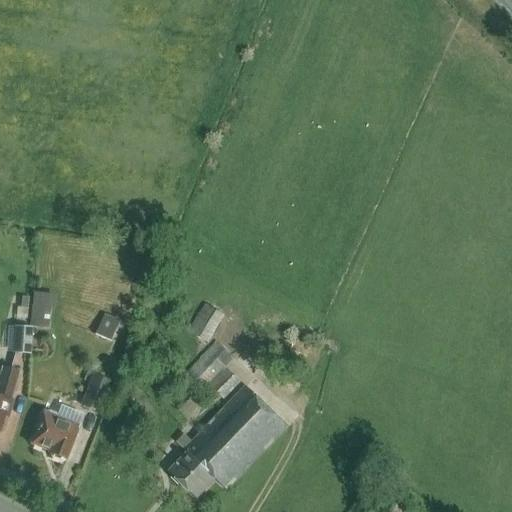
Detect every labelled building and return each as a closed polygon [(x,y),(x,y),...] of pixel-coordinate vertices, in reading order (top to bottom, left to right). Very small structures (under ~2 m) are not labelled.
[(50,292),(31,291),(29,325),(47,327),(50,292)] [(224,317),(205,304),(188,331),(207,343),(224,317)] [(111,342),(120,321),(104,315),(94,336),(111,342)] [(10,352),(28,353),(30,328),(12,327),(10,352)] [(217,342),(188,372),(201,385),(204,382),(223,401),(241,382),(226,368),(235,359),(217,342)] [(0,428),(3,418),(7,419),(12,401),(9,401),(17,374),(1,369),(0,372),(0,428)] [(97,413),(108,383),(92,376),(81,406),(97,413)] [(226,491),(287,428),(245,388),(184,452),(186,454),(168,473),(173,477),(170,479),(178,487),(181,484),(197,500),(215,481),(226,491)] [(185,420),(201,406),(193,396),(177,410),(185,420)] [(65,460),(78,427),(55,418),(54,415),(49,413),(46,415),(42,413),(30,446),(47,453),(46,454),(48,455),(50,458),(59,462),(63,460),(65,460)]
